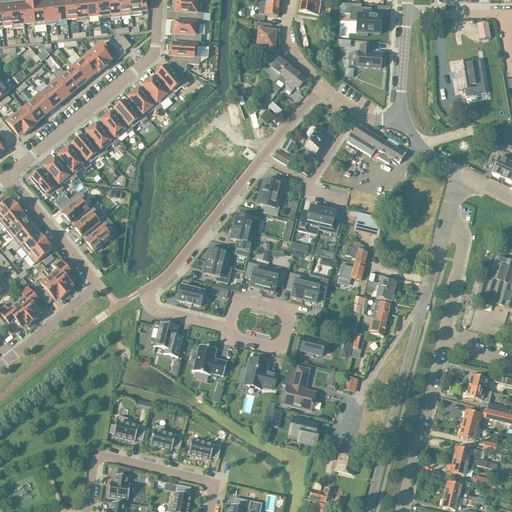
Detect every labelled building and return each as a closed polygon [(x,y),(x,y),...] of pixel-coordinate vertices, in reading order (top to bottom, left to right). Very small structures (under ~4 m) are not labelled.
[(88,22),(85,0),(75,1),(77,23),(88,22)] [(98,18),(96,0),(85,0),(88,22),(88,19),(98,18)] [(109,19),(107,0),(96,0),(98,18),(109,17),(109,20),(109,19)] [(120,18),(118,0),(107,0),(109,19),(120,18)] [(131,17),(128,0),(118,0),(120,18),(131,17)] [(141,4),(140,0),(128,0),(131,17),(142,16),(142,13),(146,13),(145,4),(141,4)] [(317,18),(320,0),(299,0),(298,14),(317,18)] [(77,23),(75,1),(64,2),(66,21),(76,20),(77,23)] [(200,3),(173,1),(172,8),(175,8),(174,13),(176,13),(175,20),(202,22),(202,15),(199,14),(200,3)] [(66,21),(64,2),(53,3),(56,25),(56,22),(66,21)] [(56,25),(53,3),(42,5),(45,26),(56,25)] [(34,28),(32,4),(25,5),(26,6),(21,7),(23,29),(24,29),(24,26),(33,25),(34,28)] [(38,5),(38,4),(32,4),(34,28),(45,26),(42,5),(38,5)] [(259,4),(257,16),(264,17),(277,19),(278,6),(265,5),(259,4)] [(23,29),(21,7),(10,8),(13,30),(23,29)] [(13,30),(10,8),(0,9),(0,13),(2,28),(12,27),(12,30),(13,30)] [(351,9),(350,23),(357,23),(356,34),(380,36),(382,18),(369,17),(369,10),(351,9)] [(198,25),(171,23),(171,30),(173,30),(173,35),(174,36),(174,42),(200,44),(201,37),(198,36),(198,25)] [(476,26),(478,41),(490,39),(487,23),(476,26)] [(273,51),(275,33),(268,32),(268,26),(253,24),(253,32),(258,32),(256,49),(273,51)] [(131,47),(122,38),(114,38),(125,52),(131,47)] [(111,62),(104,54),(107,52),(102,45),(98,47),(96,45),(88,52),(103,70),(108,66),(107,65),(111,62)] [(197,47),(169,45),(169,52),(171,53),(171,58),(173,58),(172,65),(186,72),(187,65),(198,66),(199,59),(196,59),(197,47)] [(357,53),(356,68),(380,70),(381,55),(371,54),(371,48),(359,47),(359,54),(357,53)] [(103,70),(88,52),(80,59),(94,76),(97,73),(98,74),(103,70)] [(287,65),(279,59),(275,57),(264,72),(276,81),(279,77),(279,76),(287,65)] [(94,76),(80,59),(71,66),(85,83),(94,76)] [(481,71),(479,62),(471,63),(471,62),(453,65),(458,92),(475,89),(473,72),(481,71)] [(157,77),(158,77),(172,95),(173,94),(181,88),(183,90),(189,85),(181,76),(186,72),(172,65),(167,69),(166,68),(162,71),(160,69),(155,74),(157,77)] [(287,82),(295,71),(287,65),(279,76),(279,77),(276,81),(283,86),(286,82),(287,82)] [(85,83),(71,66),(73,69),(65,75),(63,73),(77,90),(85,83)] [(352,71),(345,70),(344,78),(352,79),(352,71)] [(297,90),(306,80),(295,71),(287,82),(286,82),(283,86),(289,91),(291,88),(293,90),(294,88),(297,90)] [(77,90),(63,73),(55,80),(69,97),(77,90)] [(157,77),(153,81),(152,80),(148,83),(146,81),(141,86),(143,89),(144,89),(158,106),(159,106),(167,99),(169,102),(175,97),(173,94),(172,95),(158,77),(157,77)] [(69,97),(55,80),(46,87),(60,104),(69,97)] [(0,99),(10,92),(3,83),(0,85),(0,99)] [(60,104),(46,87),(48,89),(40,96),(38,94),(52,111),(60,104)] [(144,89),(143,89),(139,93),(138,91),(134,94),(132,93),(127,97),(129,100),(130,100),(145,118),(153,111),(155,113),(161,108),(159,106),(158,106),(144,89)] [(52,111),(38,94),(30,101),(44,118),(52,111)] [(145,118),(130,100),(129,100),(125,104),(124,103),(120,106),(118,104),(113,109),(115,112),(116,112),(131,130),(131,129),(139,123),(141,125),(147,120),(145,118)] [(44,118),(30,101),(29,101),(31,103),(23,110),(35,125),(44,118)] [(35,125),(23,110),(15,117),(13,114),(13,115),(28,132),(33,129),(32,127),(35,125)] [(230,128),(239,126),(238,123),(240,122),(238,110),(236,110),(227,111),(230,128)] [(131,129),(131,130),(116,112),(115,112),(111,116),(110,114),(106,118),(104,116),(99,120),(101,124),(102,123),(116,141),(117,141),(125,134),(127,136),(133,132),(131,129)] [(265,125),(269,120),(272,117),(265,112),(259,119),(265,125)] [(28,132),(13,115),(4,122),(19,139),(22,135),(23,136),(28,132)] [(101,124),(97,128),(96,126),(92,129),(90,127),(85,132),(87,135),(88,135),(103,153),(111,146),(113,148),(119,143),(117,141),(116,141),(102,123),(101,124)] [(399,164),(405,155),(357,126),(347,143),(370,157),(375,150),(380,153),(377,159),(388,165),(391,160),(399,164)] [(309,129),(306,133),(307,136),(310,139),(307,142),(318,150),(315,154),(320,158),(321,158),(331,142),(323,137),(326,132),(318,127),(315,131),(312,128),(309,129)] [(216,128),(200,147),(210,155),(226,137),(216,128)] [(88,135),(87,135),(83,139),(82,138),(78,141),(76,139),(71,144),(73,147),(74,147),(89,165),(89,164),(97,157),(99,160),(105,155),(103,153),(88,135)] [(73,147),(69,151),(68,149),(64,153),(62,151),(57,155),(59,159),(74,176),(75,176),(83,169),(85,171),(91,167),(89,164),(89,165),(74,147),(73,147)] [(273,158),(286,166),(290,159),(277,151),(273,158)] [(61,188),(69,181),(71,183),(77,178),(75,176),(74,176),(59,159),(55,162),(54,161),(50,164),(48,162),(43,167),(45,170),(46,170),(61,188)] [(511,184),(511,165),(499,159),(491,175),(511,184),(510,189),(511,184)] [(308,161),(300,173),(307,178),(311,172),(315,165),(310,162),(308,161)] [(46,170),(45,170),(43,172),(41,174),(40,173),(36,176),(34,174),(29,179),(46,200),(55,192),(57,195),(63,190),(61,188),(46,170)] [(281,199),(286,180),(272,177),(270,184),(263,182),(262,187),(260,187),(259,192),(261,192),(260,194),(281,199)] [(91,207),(89,209),(82,200),(84,198),(79,193),(70,200),(65,204),(59,209),(63,215),(62,216),(65,220),(63,221),(68,226),(91,207)] [(276,217),(281,199),(260,194),(260,195),(258,195),(257,200),(258,201),(257,206),(264,208),(263,214),(276,217)] [(67,196),(62,200),(65,204),(70,200),(67,196)] [(0,222),(17,209),(13,204),(12,205),(9,201),(1,208),(0,206),(0,222)] [(93,214),(96,212),(91,207),(68,226),(68,227),(71,224),(75,229),(74,230),(77,234),(75,235),(79,240),(103,221),(102,221),(100,223),(93,214)] [(316,237),(322,210),(321,210),(321,209),(316,207),(315,209),(310,207),(308,215),(302,213),(297,232),(316,237)] [(23,218),(20,214),(21,214),(17,209),(0,222),(0,225),(6,232),(23,218)] [(324,211),(322,210),(316,237),(318,231),(336,236),(339,222),(333,221),(334,214),(329,212),(330,211),(324,209),(324,211)] [(378,235),(381,219),(357,214),(353,229),(378,235)] [(233,227),(233,229),(254,234),(257,222),(236,216),(235,222),(233,221),(232,227),(233,227)] [(30,226),(23,218),(6,232),(13,240),(30,226)] [(91,255),(112,237),(105,228),(107,226),(103,221),(79,240),(80,241),(83,238),(87,243),(85,244),(88,248),(87,249),(91,255)] [(36,235),(30,226),(13,240),(20,249),(36,235)] [(249,252),(254,234),(233,229),(232,230),(231,230),(230,235),(231,235),(230,241),(237,242),(235,249),(249,252)] [(39,238),(36,235),(20,249),(27,257),(45,242),(41,237),(39,238)] [(34,266),(51,252),(47,248),(48,247),(45,242),(27,257),(34,266)] [(354,265),(364,267),(368,253),(358,251),(359,247),(354,246),(353,249),(346,248),(344,256),(351,258),(351,259),(355,260),(354,265)] [(247,259),(249,252),(235,249),(234,256),(247,259)] [(206,262),(206,263),(231,270),(231,269),(227,268),(229,256),(209,251),(207,256),(206,256),(205,261),(206,262)] [(54,260),(50,256),(42,263),(45,267),(54,260)] [(511,309),(511,306),(511,263),(495,258),(491,272),(484,269),(475,295),(490,300),(491,297),(498,299),(496,304),(511,309)] [(72,288),(70,286),(76,281),(60,262),(54,267),(56,270),(48,276),(65,296),(70,292),(69,291),(72,288)] [(227,285),(231,270),(206,263),(205,265),(204,264),(202,270),(204,270),(203,275),(214,278),(213,282),(227,285)] [(248,264),(244,279),(251,281),(249,288),(254,289),(254,291),(259,292),(260,291),(261,291),(267,269),(248,264)] [(361,282),(364,267),(354,265),(353,269),(341,266),(339,276),(350,279),(361,282)] [(286,273),(267,269),(261,291),(263,291),(262,293),(268,294),(268,293),(273,294),(275,287),(282,289),(286,273)] [(303,302),(309,276),(308,279),(289,274),(286,290),(292,291),(291,298),(296,300),(296,301),(301,303),(301,301),(303,302)] [(65,296),(48,276),(39,284),(44,289),(38,294),(47,305),(53,300),(55,302),(58,299),(59,301),(65,296)] [(324,299),(328,281),(309,276),(303,302),(304,302),(304,303),(309,305),(310,303),(315,305),(317,297),(324,299)] [(377,290),(393,294),(393,292),(395,293),(396,286),(394,286),(395,284),(379,281),(378,285),(367,283),(366,287),(367,288),(372,289),(377,290)] [(203,295),(203,293),(196,291),(196,288),(189,286),(188,289),(180,287),(177,302),(185,304),(185,306),(191,307),(191,306),(200,308),(202,301),(203,301),(205,295),(203,295)] [(43,308),(27,289),(21,294),(23,297),(15,304),(32,324),(37,320),(35,318),(39,315),(37,313),(43,308)] [(390,303),(393,294),(377,290),(375,300),(390,303)] [(359,314),(363,299),(357,298),(354,309),(360,310),(359,314)] [(363,299),(359,314),(364,315),(365,310),(366,310),(368,300),(363,299)] [(378,313),(388,315),(390,306),(375,302),(371,317),(372,317),(372,318),(376,319),(378,313)] [(32,324),(15,304),(7,311),(4,308),(0,311),(0,315),(14,332),(20,328),(22,330),(25,327),(26,328),(32,324)] [(382,338),(388,315),(378,313),(376,319),(372,318),(372,317),(371,317),(367,335),(382,338)] [(153,330),(151,339),(156,340),(154,347),(153,347),(153,348),(164,350),(163,355),(162,355),(177,359),(177,358),(181,341),(181,339),(182,339),(182,338),(175,337),(177,328),(178,328),(159,323),(159,324),(160,324),(158,331),(153,330)] [(303,338),(300,353),(304,354),(304,356),(312,358),(313,356),(321,358),(324,343),(303,338)] [(192,353),(190,362),(195,363),(193,371),(192,372),(207,376),(209,377),(210,375),(222,378),(226,363),(224,363),(213,361),(216,351),(199,346),(197,354),(192,353)] [(241,367),(235,392),(259,398),(261,389),(273,392),(277,375),(268,373),(268,374),(265,374),(268,363),(249,359),(247,368),(241,367)] [(304,391),(308,371),(292,367),(286,365),(281,386),(276,404),(281,405),(310,413),(315,394),(304,391)] [(511,387),(511,380),(506,379),(494,376),(493,383),(511,387)] [(468,388),(489,393),(490,389),(485,388),(487,381),(471,377),(470,378),(469,381),(469,383),(468,388)] [(490,393),(489,393),(468,388),(467,393),(466,394),(465,397),(466,398),(465,399),(481,403),(479,409),(492,412),(504,415),(506,409),(488,404),(490,393)] [(511,417),(504,415),(492,412),(479,409),(478,416),(465,412),(462,425),(477,429),(480,418),(511,426),(511,417)] [(273,411),(271,420),(274,421),(274,418),(280,420),(281,413),(273,411)] [(109,434),(113,435),(112,438),(134,443),(135,440),(142,442),(145,429),(126,424),(127,419),(119,417),(117,422),(117,421),(115,427),(111,426),(109,434)] [(294,429),(292,436),(299,438),(297,443),(315,447),(318,434),(315,433),(316,429),(317,425),(296,420),(294,427),(293,427),(293,429),(294,429)] [(474,442),(477,429),(462,425),(459,437),(474,442)] [(149,447),(171,452),(172,449),(179,451),(182,438),(162,433),(164,429),(155,427),(154,431),(153,431),(149,447)] [(188,456),(209,462),(210,459),(217,461),(220,448),(192,440),(188,456)] [(496,445),(484,442),(482,450),(494,453),(496,445)] [(479,461),(481,452),(470,450),(470,452),(455,448),(452,461),(473,466),(474,466),(486,469),(488,463),(479,461)] [(352,477),(356,461),(339,457),(335,472),(352,477)] [(474,466),(473,466),(452,461),(449,473),(464,477),(466,470),(472,472),(474,466)] [(487,469),(495,471),(496,465),(488,463),(487,469)] [(128,473),(131,474),(131,473),(111,468),(111,469),(117,470),(116,477),(115,476),(114,483),(109,483),(108,500),(127,502),(129,486),(127,486),(128,473)] [(444,496),(461,500),(466,501),(469,489),(447,484),(444,496)] [(166,511),(188,511),(191,497),(188,496),(190,489),(177,486),(173,506),(168,505),(166,511)] [(330,505),(333,492),(324,490),(321,502),(330,505)] [(460,505),(461,500),(444,496),(441,508),(455,511),(458,504),(460,505)] [(335,499),(333,505),(343,508),(345,502),(335,499)] [(228,511),(252,511),(254,504),(234,500),(232,507),(230,506),(228,511)] [(326,511),(328,506),(318,503),(316,510),(323,511),(326,511)]
